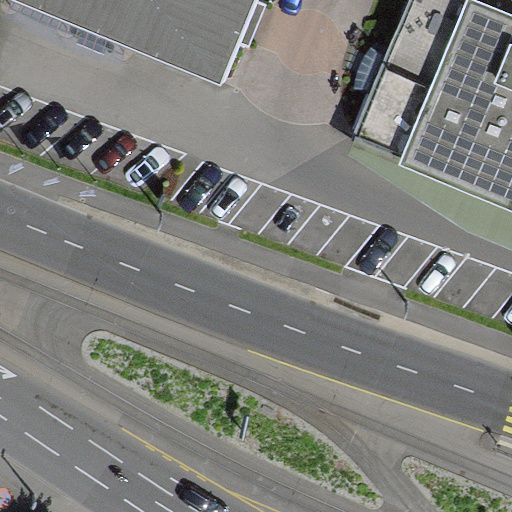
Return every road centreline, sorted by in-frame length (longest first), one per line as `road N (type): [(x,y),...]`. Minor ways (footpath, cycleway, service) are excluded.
road 1 (primary): [(511,403),(0,209)]
road 2 (primary): [(0,398),(177,511)]
